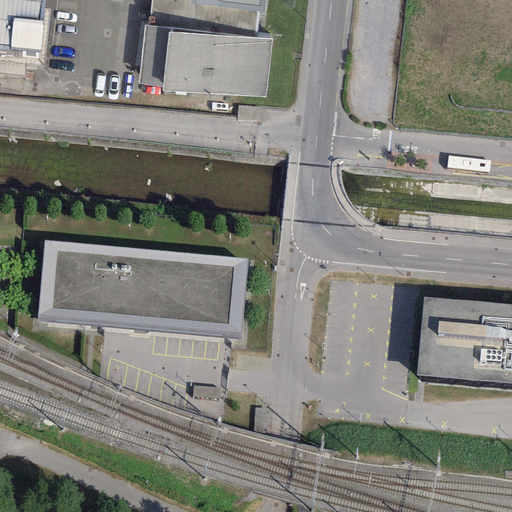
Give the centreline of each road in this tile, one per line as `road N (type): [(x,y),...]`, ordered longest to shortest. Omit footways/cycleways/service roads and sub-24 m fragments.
road 1 (unclassified): [(315,133),(312,214),(335,243),(360,254),(511,268)]
road 2 (residential): [(315,133),(511,152)]
road 3 (unclassified): [(329,0),(315,133)]
